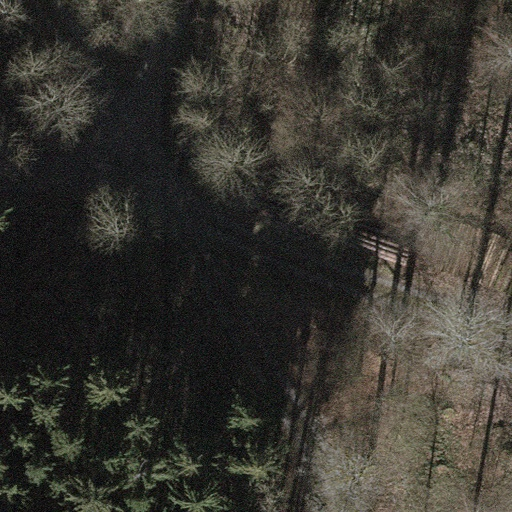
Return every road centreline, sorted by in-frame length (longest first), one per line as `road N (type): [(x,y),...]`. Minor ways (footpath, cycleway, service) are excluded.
road 1 (track): [(511,308),(410,285),(179,212),(135,95),(68,0)]
road 2 (track): [(179,212),(347,511)]
road 3 (track): [(0,198),(72,169),(135,95),(161,0)]
